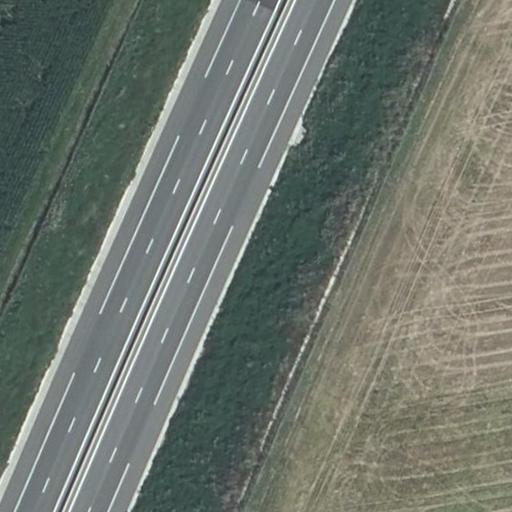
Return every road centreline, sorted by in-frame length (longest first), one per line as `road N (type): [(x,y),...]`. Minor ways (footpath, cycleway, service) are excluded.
road 1 (motorway): [(84,511),(313,0)]
road 2 (motorway): [(254,0),(30,511)]
road 3 (track): [(490,0),(277,511)]
road 4 (track): [(133,0),(0,299)]
